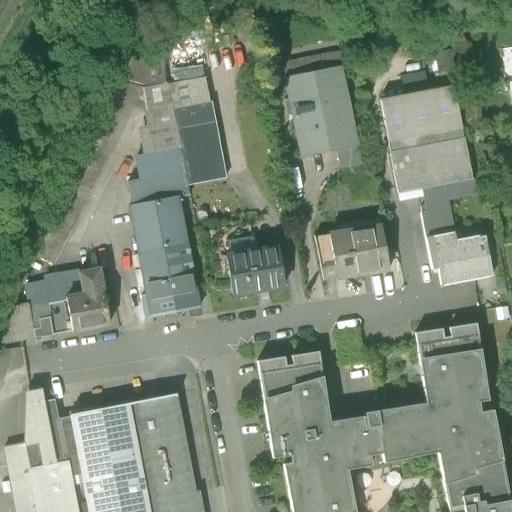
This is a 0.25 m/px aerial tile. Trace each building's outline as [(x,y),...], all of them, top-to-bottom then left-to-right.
[(84,152),(31,254),(54,265),(138,103),(144,102),(142,89),(163,87),(164,51),(124,52),(84,152)] [(452,51),(430,55),(434,76),(456,71),(452,51)] [(283,65),(285,78),(339,68),(354,64),(352,52),(283,65)] [(126,182),(131,206),(177,198),(189,195),(187,184),(198,182),(224,177),(210,102),(209,102),(201,66),(184,69),(184,82),(167,85),(167,87),(163,87),(142,89),(144,102),(150,127),(142,129),(146,153),(136,156),(140,179),(126,182)] [(285,78),(284,78),(300,157),(335,150),(355,146),(339,68),(285,78)] [(450,88),(378,102),(389,156),(461,142),(450,88)] [(463,142),(461,142),(389,156),(388,157),(395,195),(421,190),(422,198),(425,214),(421,215),(426,241),(453,235),(446,201),(474,196),(463,142)] [(355,146),(335,150),(339,169),(359,165),(355,146)] [(421,190),(395,195),(397,203),(422,198),(421,190)] [(145,318),(199,308),(177,198),(131,206),(128,207),(143,285),(147,285),(149,295),(141,296),(145,318)] [(339,226),(341,233),(379,226),(378,219),(339,226)] [(337,279),(388,270),(379,226),(341,233),(314,237),(318,259),(333,257),(337,279)] [(453,235),(426,241),(432,271),(437,270),(440,287),(490,277),(482,238),(454,243),(453,235)] [(251,238),(226,241),(228,255),(256,251),(254,244),(251,238)] [(228,255),(226,256),(232,296),(282,288),(276,248),(256,251),(228,255)] [(333,257),(318,259),(322,282),(337,279),(333,257)] [(24,285),(28,306),(34,339),(52,336),(71,332),(65,298),(73,297),(69,275),(79,273),(78,270),(41,276),(42,281),(24,285)] [(79,273),(69,275),(73,297),(65,298),(71,332),(108,325),(98,270),(79,273)] [(0,345),(20,341),(34,339),(28,306),(0,310),(0,345)] [(283,358),(256,362),(271,459),(289,456),(291,464),(282,466),(291,511),(354,511),(346,471),(370,466),(369,457),(375,456),(381,454),(383,464),(437,453),(448,511),(511,511),(492,411),(479,413),(477,403),(487,401),(475,324),(448,329),(449,337),(442,338),(441,330),(414,334),(425,404),(364,414),(364,417),(328,423),(317,352),(290,356),(292,365),(285,367),(283,358)] [(64,456),(57,418),(52,396),(38,387),(27,388),(27,392),(25,392),(24,427),(23,441),(24,444),(3,448),(15,511),(76,511),(65,457),(65,456),(64,456)] [(78,455),(89,511),(198,511),(176,394),(70,414),(71,415),(57,418),(64,456),(65,456),(65,457),(78,455)]
